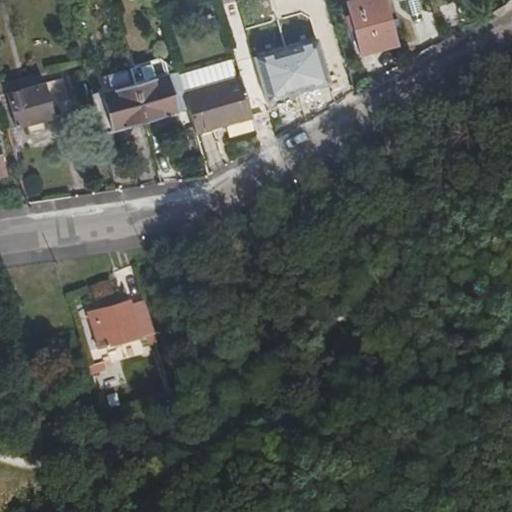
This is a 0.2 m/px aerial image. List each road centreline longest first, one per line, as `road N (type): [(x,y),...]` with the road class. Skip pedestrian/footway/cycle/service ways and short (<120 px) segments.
road 1 (track): [(0,457),(76,469),(143,453),(216,422),(281,377),(388,267),(511,235)]
road 2 (residential): [(511,43),(348,142),(152,235),(0,250)]
road 3 (track): [(138,511),(217,450),(311,417),(389,319),(423,301),(511,278)]
